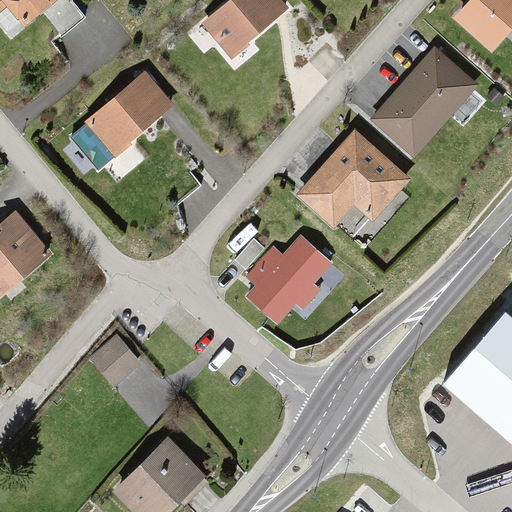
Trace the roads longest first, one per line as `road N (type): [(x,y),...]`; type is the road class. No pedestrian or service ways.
road 1 (residential): [(417,0),(190,254),(180,282)]
road 2 (primary): [(331,418),(362,371),(511,213)]
road 3 (residential): [(180,282),(331,418)]
road 4 (residential): [(127,278),(0,430)]
road 5 (residential): [(0,132),(127,278)]
road 6 (residential): [(443,511),(331,418)]
road 7 (primary): [(253,511),(331,418)]
